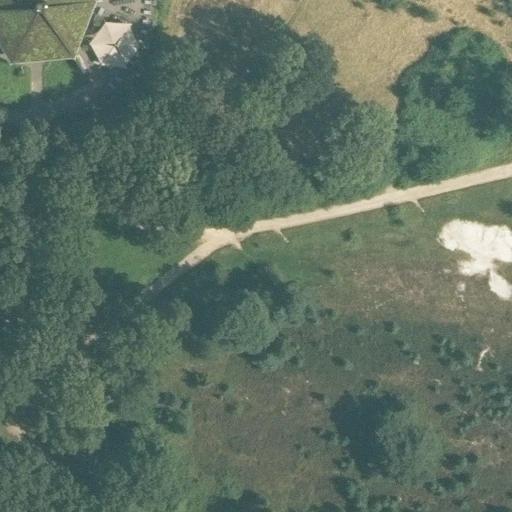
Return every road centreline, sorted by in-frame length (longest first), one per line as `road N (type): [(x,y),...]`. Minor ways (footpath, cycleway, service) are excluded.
road 1 (track): [(511,170),(213,239)]
road 2 (track): [(213,239),(10,409)]
road 3 (unclassified): [(0,316),(25,282),(41,172),(31,123),(0,114)]
road 4 (track): [(10,409),(90,511)]
